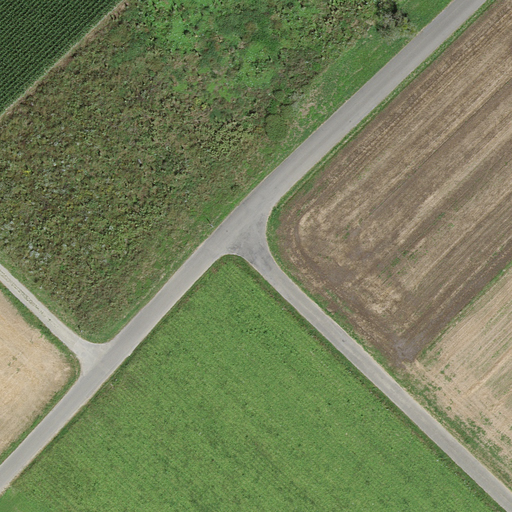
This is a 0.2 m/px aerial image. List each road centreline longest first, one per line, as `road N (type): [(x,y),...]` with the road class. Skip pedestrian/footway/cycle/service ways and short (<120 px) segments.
road 1 (residential): [(484,0),(0,482)]
road 2 (track): [(0,258),(116,369)]
